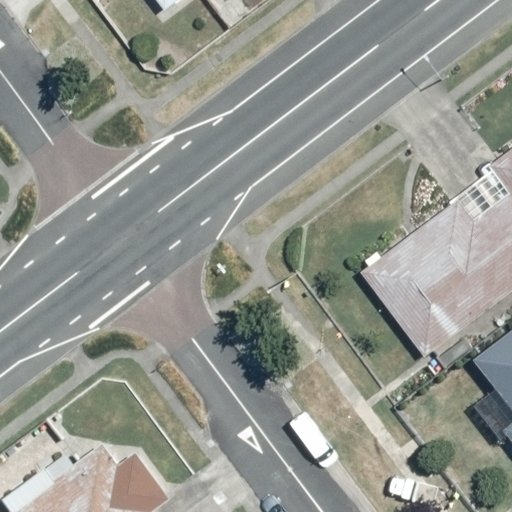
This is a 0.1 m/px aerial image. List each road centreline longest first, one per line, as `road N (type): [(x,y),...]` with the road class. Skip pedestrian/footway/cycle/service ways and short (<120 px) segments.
road 1 (tertiary): [(440,0),(123,238)]
road 2 (residential): [(324,511),(123,238)]
road 3 (residential): [(123,238),(0,73)]
road 4 (tertiary): [(123,238),(0,331)]
